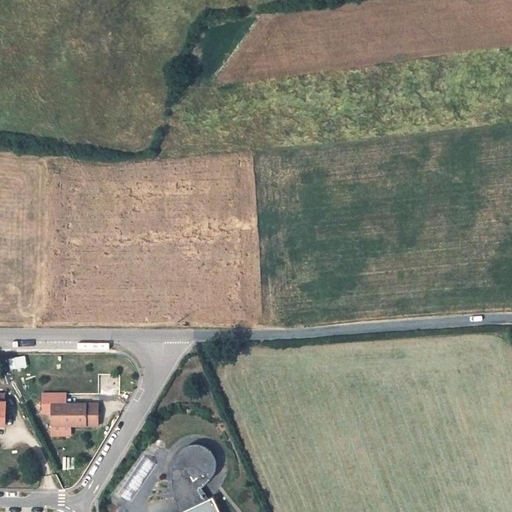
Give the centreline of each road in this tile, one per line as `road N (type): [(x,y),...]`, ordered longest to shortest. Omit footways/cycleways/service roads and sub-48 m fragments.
road 1 (unclassified): [(165,336),(511,320)]
road 2 (unclassified): [(165,336),(164,363),(81,501)]
road 3 (unclassified): [(0,333),(165,336)]
